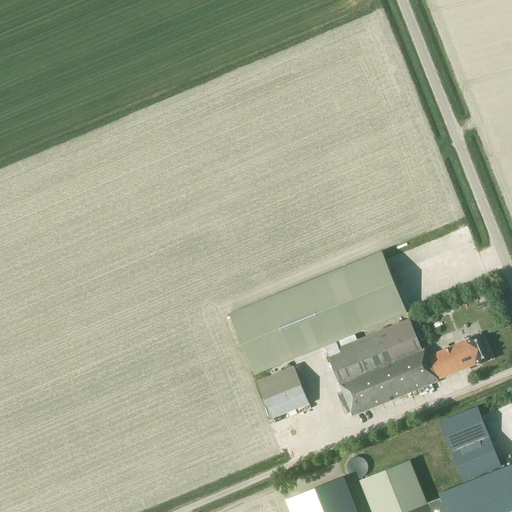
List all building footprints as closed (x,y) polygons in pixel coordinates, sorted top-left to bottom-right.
[(231,315),(254,372),(324,344),(327,353),(337,378),(352,416),(438,381),(438,379),(476,364),(477,365),(493,358),(482,332),(466,339),(467,340),(428,356),(423,343),(421,344),(410,318),(339,348),(335,339),(407,310),(383,253),(231,315)] [(452,264),(454,272),(470,267),(467,259),(452,264)] [(443,315),(453,311),(450,304),(440,307),(443,315)] [(273,419),(288,412),(290,417),(297,414),(295,409),(309,403),(294,366),(257,381),(273,419)] [(502,465),(491,440),(495,439),(492,430),(488,432),(478,406),(440,421),(463,481),(502,465)] [(511,511),(511,465),(439,495),(440,497),(427,503),(410,461),(363,480),(375,511),(511,511)] [(358,511),(344,476),(287,499),(292,511),(358,511)]
